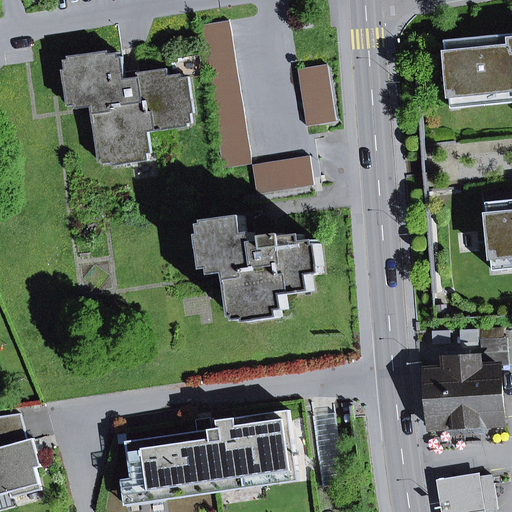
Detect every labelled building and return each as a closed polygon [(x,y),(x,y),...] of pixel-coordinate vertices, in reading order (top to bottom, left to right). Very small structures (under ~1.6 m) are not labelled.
[(201,26),(224,169),(253,165),(230,21),(201,26)] [(511,34),(462,39),(462,45),(449,46),(446,47),(452,109),(460,108),(459,96),(511,91),(511,90),(511,34)] [(170,77),(169,69),(139,73),(140,79),(127,81),(124,57),(121,58),(120,54),(111,55),(110,52),(70,57),(71,61),(66,61),(67,70),(64,71),(70,107),(77,106),(77,109),(93,107),(101,161),(103,160),(104,165),(113,163),(114,166),(149,161),(148,154),(152,154),(149,133),(189,127),(189,124),(193,123),(192,114),(195,114),(190,78),(183,79),(182,75),(170,77)] [(336,122),(327,65),(299,70),(307,127),(336,122)] [(460,108),(511,103),(511,91),(459,96),(460,108)] [(253,166),(258,194),(315,185),(311,156),(253,166)] [(511,200),(487,203),(494,271),(502,271),(500,258),(511,257),(511,200)] [(286,238),(285,234),(267,237),(268,242),(257,243),(256,233),(248,234),(245,216),(208,221),(208,224),(204,225),(205,235),(202,235),(208,267),(214,266),(215,274),(229,272),(235,317),(239,316),(239,321),(249,320),(250,323),(283,317),(282,311),(289,310),(287,295),(315,291),(312,268),(324,267),(321,245),(318,245),(318,241),(305,242),(304,235),(286,238)] [(502,271),(511,269),(511,257),(500,258),(502,271)] [(481,340),(482,354),(508,352),(508,339),(481,340)] [(483,367),(500,366),(509,366),(508,352),(482,354),(483,367)] [(431,429),(505,425),(500,366),(483,367),(481,367),(480,357),(445,360),(446,369),(427,371),(431,429)] [(133,479),(136,494),(299,470),(290,411),(220,421),(221,429),(213,430),(198,432),(128,442),(133,479)] [(43,490),(37,468),(42,467),(35,439),(29,441),(22,414),(0,417),(0,496),(11,493),(12,499),(43,490)] [(198,432),(213,430),(212,418),(196,420),(198,432)] [(299,470),(136,494),(133,479),(124,480),(127,506),(301,482),(299,470)] [(481,511),(476,477),(480,477),(480,473),(438,480),(443,511),(481,511)] [(476,477),(481,511),(490,511),(498,511),(493,475),(480,477),(476,477)] [(0,511),(15,507),(12,499),(11,493),(0,496),(0,511)]
